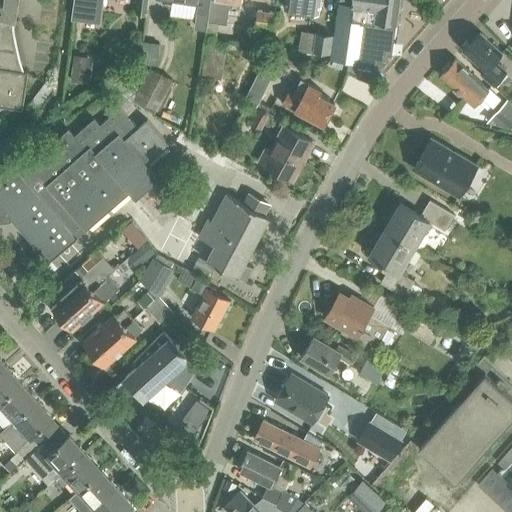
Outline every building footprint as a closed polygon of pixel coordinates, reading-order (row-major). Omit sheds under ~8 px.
[(0,0),(0,16),(6,17),(15,19),(18,0),(0,0)] [(76,0),(74,17),(99,21),(102,0),(76,0)] [(147,15),(148,0),(137,0),(136,14),(147,15)] [(181,0),(181,6),(197,9),(195,25),(207,26),(208,21),(210,0),(181,0)] [(210,0),(208,21),(227,23),(230,0),(242,2),(242,0),(210,0)] [(286,0),(286,7),(319,11),(320,0),(286,0)] [(339,0),(332,57),(350,60),(349,67),(372,78),(388,60),(388,54),(392,54),(399,0),(339,0)] [(256,23),(272,25),(274,11),(258,9),(256,23)] [(0,113),(8,112),(13,107),(23,108),(28,71),(17,70),(12,53),(8,35),(6,17),(0,16),(0,113)] [(481,74),(493,85),(506,71),(495,61),(502,52),(481,32),(465,49),(486,69),(481,74)] [(308,35),(305,54),(329,57),(332,38),(308,35)] [(160,42),(142,40),(140,61),(157,63),(160,42)] [(203,76),(222,78),(227,43),(208,40),(203,76)] [(90,83),(93,57),(74,54),(71,81),(90,83)] [(456,60),(441,75),(473,105),(481,96),(492,107),(501,98),(489,88),(488,89),(456,60)] [(137,97),(158,108),(173,79),(152,68),(137,97)] [(295,109),(323,124),(335,101),(320,93),(322,89),(302,79),(294,92),(290,90),(284,102),(295,108),(295,109)] [(265,87),(253,81),(245,97),(257,103),(265,87)] [(220,144),(244,97),(216,83),(192,130),(220,144)] [(511,102),(508,99),(488,121),(511,127),(511,102)] [(268,113),(251,104),(244,117),(261,126),(268,113)] [(0,222),(13,220),(16,218),(51,258),(48,261),(48,262),(52,259),(88,227),(99,218),(130,191),(136,198),(159,178),(147,164),(170,143),(149,118),(139,127),(121,106),(100,124),(95,118),(75,135),(70,129),(31,162),(23,153),(0,173),(0,222)] [(264,150),(258,161),(291,178),(312,140),(285,125),(271,153),(264,150)] [(425,148),(413,168),(441,184),(460,195),(477,165),(431,138),(425,148)] [(200,236),(215,244),(207,259),(198,255),(191,269),(199,273),(201,269),(208,273),(214,263),(217,265),(217,269),(220,272),(224,273),(228,270),(247,280),(254,266),(247,262),(271,215),(265,212),(269,203),(250,193),(245,202),(227,193),(213,220),(209,218),(200,236)] [(398,204),(383,229),(413,247),(428,221),(443,230),(453,214),(428,200),(419,216),(398,204)] [(468,214),(464,221),(474,227),(478,220),(468,214)] [(131,223),(122,231),(130,240),(139,232),(131,223)] [(413,281),(398,273),(413,247),(383,229),(368,255),(388,267),(380,282),(404,296),(406,293),(416,299),(422,288),(412,283),(413,281)] [(155,252),(146,241),(129,257),(138,267),(155,252)] [(83,275),(52,302),(63,314),(108,274),(115,268),(104,256),(90,268),(92,270),(85,277),(83,275)] [(140,279),(159,298),(176,269),(153,257),(140,279)] [(108,274),(63,314),(74,327),(119,287),(108,274)] [(192,314),(215,326),(230,298),(215,290),(216,287),(198,277),(193,287),(203,292),(192,314)] [(134,303),(141,310),(146,306),(154,298),(148,291),(134,303)] [(339,292),(324,317),(342,327),(339,331),(363,345),(368,338),(378,343),(389,325),(370,314),(373,308),(362,302),(361,305),(339,292)] [(154,298),(146,306),(160,321),(169,313),(154,298)] [(85,339),(95,350),(133,317),(125,308),(117,314),(115,312),(85,339)] [(432,343),(440,328),(414,313),(405,327),(432,343)] [(136,336),(134,334),(142,327),(133,317),(95,350),(106,363),(136,336)] [(145,397),(165,374),(179,386),(207,353),(183,333),(176,340),(165,331),(136,364),(138,365),(139,364),(143,367),(130,380),(145,397)] [(338,356),(349,362),(354,354),(339,346),(336,349),(313,335),(300,357),(328,373),(338,356)] [(471,339),(466,348),(476,353),(480,344),(471,339)] [(378,382),(388,363),(370,353),(360,372),(378,382)] [(0,400),(22,380),(7,363),(0,369),(0,400)] [(310,425),(328,395),(291,373),(273,403),(310,425)] [(511,397),(485,373),(419,448),(456,481),(511,417),(511,397)] [(149,399),(170,416),(188,394),(167,376),(149,399)] [(0,400),(0,421),(5,427),(38,397),(22,380),(0,400)] [(5,427),(0,431),(0,432),(16,450),(18,448),(26,457),(41,444),(60,426),(52,417),(54,415),(38,397),(5,427)] [(264,419),(255,437),(311,466),(320,448),(318,446),(320,441),(307,433),(304,439),(264,419)] [(370,421),(358,440),(390,459),(401,439),(370,421)] [(41,444),(26,457),(50,483),(56,477),(57,478),(86,451),(70,433),(68,435),(60,426),(41,444)] [(505,468),(511,460),(511,451),(510,450),(498,462),(505,468)] [(86,451),(57,478),(64,485),(71,479),(80,488),(102,468),(86,451)] [(248,452),(240,469),(269,482),(262,496),(277,504),(276,506),(274,506),(270,511),(290,511),(298,497),(284,490),(289,478),(283,475),(286,469),(248,452)] [(80,488),(70,497),(83,511),(88,511),(118,485),(102,468),(80,488)] [(478,485),(486,492),(501,476),(493,469),(478,485)] [(509,483),(501,476),(486,492),(494,499),(509,483)] [(376,511),(386,502),(362,479),(347,495),(365,511),(376,511)] [(218,497),(224,504),(241,488),(235,482),(218,497)] [(511,495),(511,486),(509,483),(494,499),(502,507),(511,495)] [(138,511),(132,506),(132,505),(134,503),(118,485),(88,511),(138,511)] [(226,506),(231,511),(261,511),(240,491),(226,506)] [(507,511),(511,511),(511,495),(502,507),(507,511)] [(316,511),(315,511),(314,511),(305,503),(296,511),(316,511)]
